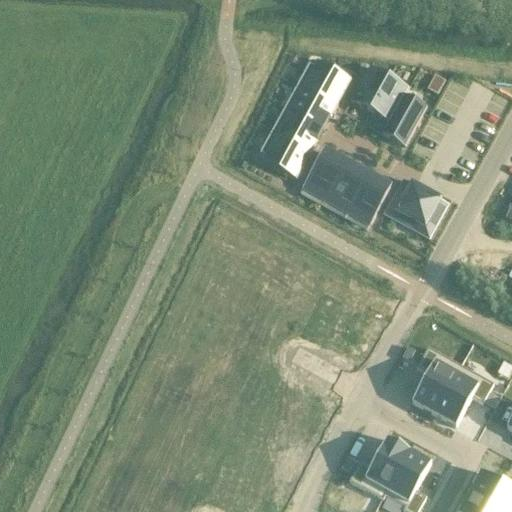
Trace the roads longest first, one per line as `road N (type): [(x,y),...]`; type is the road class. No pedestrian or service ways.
road 1 (residential): [(362,403),(511,136)]
road 2 (residential): [(362,403),(468,461),(439,511)]
road 3 (residential): [(305,511),(362,403)]
